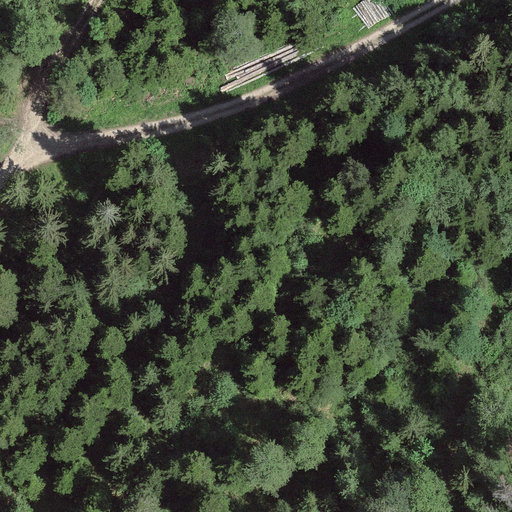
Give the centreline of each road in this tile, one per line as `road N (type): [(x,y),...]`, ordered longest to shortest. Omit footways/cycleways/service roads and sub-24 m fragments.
road 1 (track): [(26,148),(75,147),(209,111),(437,0)]
road 2 (track): [(97,0),(42,87),(26,148),(0,184)]
